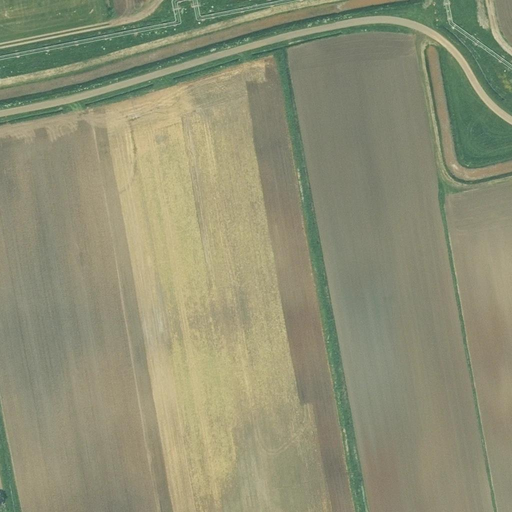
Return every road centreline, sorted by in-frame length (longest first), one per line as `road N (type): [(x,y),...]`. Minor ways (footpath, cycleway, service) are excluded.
road 1 (unclassified): [(0,113),(379,18),(434,33),(511,120)]
road 2 (track): [(158,0),(137,17),(0,45)]
